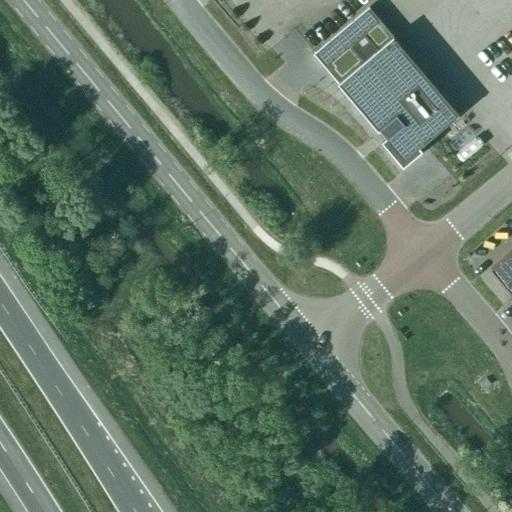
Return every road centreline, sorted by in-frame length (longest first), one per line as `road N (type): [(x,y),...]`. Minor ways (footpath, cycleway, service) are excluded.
road 1 (tertiary): [(309,345),(20,0)]
road 2 (unclassified): [(425,257),(336,147),(261,108),(177,0)]
road 3 (motorway): [(132,511),(0,303)]
road 4 (tertiary): [(448,511),(309,345)]
road 5 (unclassified): [(425,257),(309,345)]
road 6 (unclassified): [(511,358),(425,257)]
